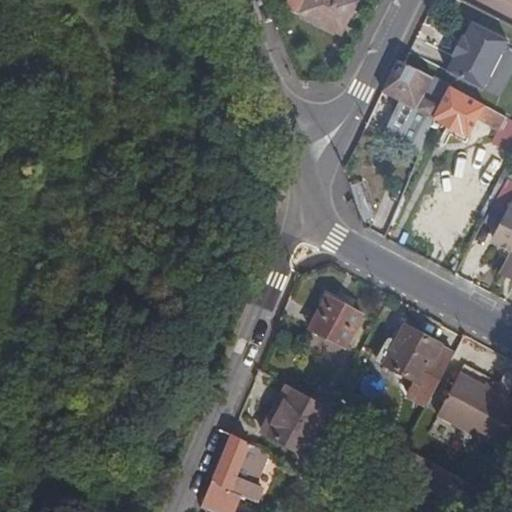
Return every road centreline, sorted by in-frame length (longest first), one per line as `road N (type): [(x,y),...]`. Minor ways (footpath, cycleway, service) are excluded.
road 1 (residential): [(313,198),(181,511)]
road 2 (tertiary): [(511,334),(335,239),(313,198)]
road 3 (unclassified): [(411,0),(337,131),(299,166)]
road 4 (tertiary): [(299,166),(229,0)]
